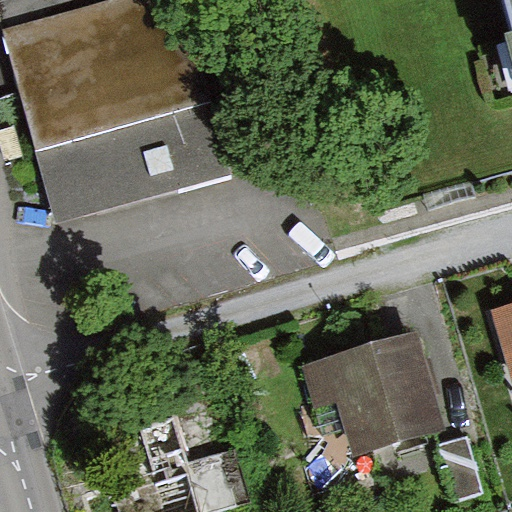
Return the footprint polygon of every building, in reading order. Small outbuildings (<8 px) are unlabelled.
[(0,0),(0,5),(65,231),(248,179),(196,0),(0,0)] [(511,0),(492,0),(511,67),(511,0)] [(350,353),(380,454),(465,429),(435,328),(350,353)] [(202,407),(142,422),(154,472),(81,493),(86,511),(265,511),(247,447),(214,456),(202,407)] [(449,443),(462,501),(489,495),(475,437),(449,443)]
